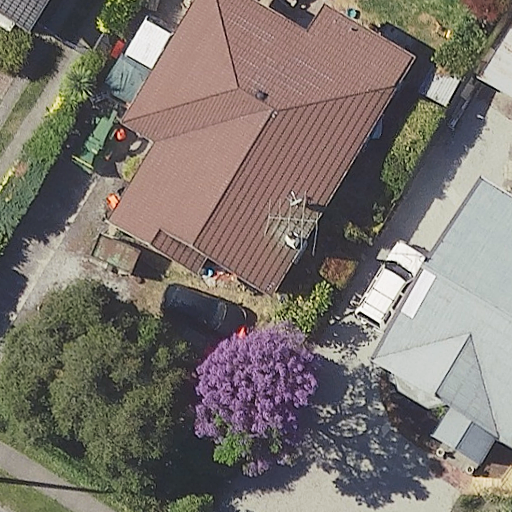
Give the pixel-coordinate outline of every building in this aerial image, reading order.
[(0,0),(0,16),(56,48),(83,0),(0,0)] [(334,52),(234,0),(156,149),(183,163),(140,245),(292,325),(424,74),(344,32),(334,52)] [(471,0),(400,0),(448,33),(471,0)] [(511,48),(489,86),(511,99),(511,48)] [(511,198),(493,187),(387,376),(475,425),(458,455),(500,478),(511,455),(511,198)]
